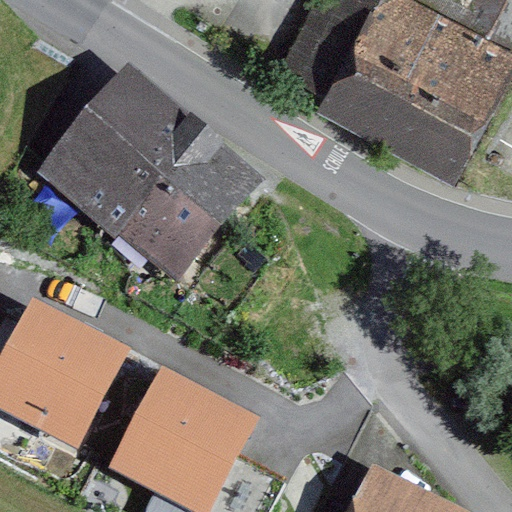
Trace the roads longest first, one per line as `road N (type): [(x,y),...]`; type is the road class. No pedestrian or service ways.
road 1 (tertiary): [(59,0),(406,217)]
road 2 (residential): [(406,217),(387,300),(388,356),(409,396),(501,511)]
